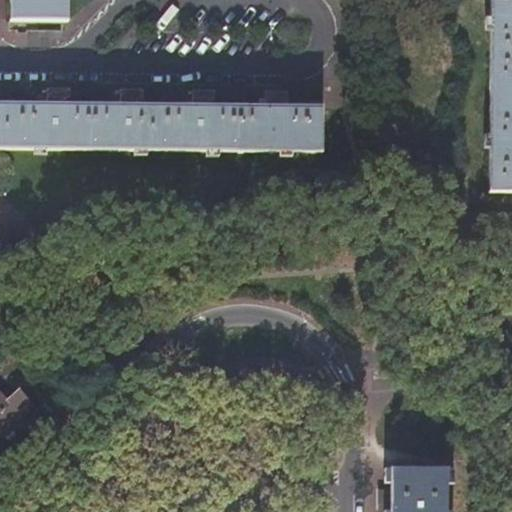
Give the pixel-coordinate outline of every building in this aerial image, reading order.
[(8,0),(8,24),(64,24),(64,0),(8,0)] [(511,191),(511,0),(487,0),(487,192),(511,191)] [(46,107),(69,107),(69,91),(46,91),(46,107)] [(117,107),(143,107),(143,91),(117,91),(117,107)] [(190,108),(212,108),(213,93),(191,93),(190,108)] [(263,108),(286,109),(286,94),(263,94),(263,108)] [(320,109),(286,109),(263,108),(212,108),(190,108),(143,107),(117,107),(69,107),(46,107),(0,106),(0,149),(319,151),(320,109)] [(0,437),(34,407),(31,398),(24,389),(9,401),(0,390),(0,437)] [(444,511),(445,468),(387,467),(387,487),(386,511),(444,511)] [(386,511),(387,487),(375,487),(374,511),(386,511)]
